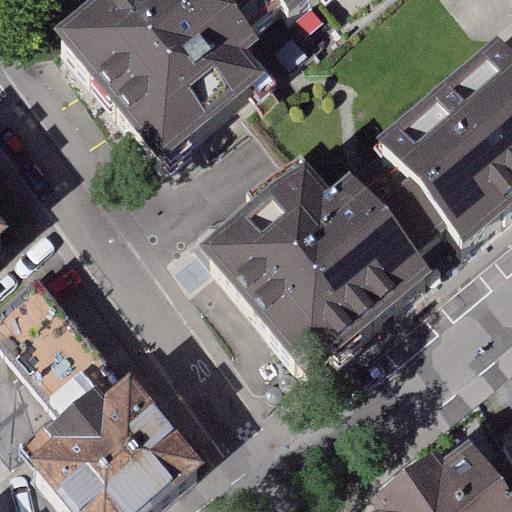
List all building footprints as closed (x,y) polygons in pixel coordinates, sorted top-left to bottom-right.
[(205,0),(124,0),(56,57),(160,183),(261,99),(244,78),(260,65),(205,0)] [(275,0),(283,9),(263,25),(277,42),(328,0),(275,0)] [(381,150),(466,254),(511,216),(511,71),(499,55),(381,150)] [(302,383),(427,286),(342,178),(307,172),(201,254),(302,383)] [(164,511),(200,482),(120,380),(38,281),(0,315),(0,352),(60,424),(24,459),(41,477),(32,485),(57,511),(164,511)] [(24,459),(60,424),(0,352),(0,456),(12,471),(24,459)] [(483,511),(457,475),(404,511),(483,511)]
